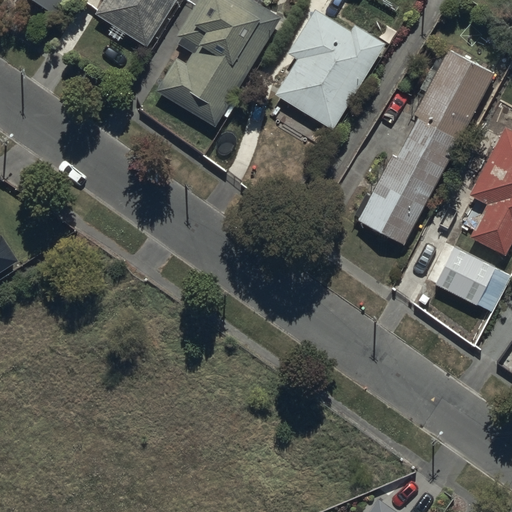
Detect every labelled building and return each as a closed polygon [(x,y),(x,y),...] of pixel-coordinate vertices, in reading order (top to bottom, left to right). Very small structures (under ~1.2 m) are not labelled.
[(68,0),(29,0),(56,19),(68,0)] [(178,0),(107,0),(98,17),(149,48),(178,0)] [(182,40),(178,46),(193,54),(187,65),(177,59),(161,88),(187,103),(184,109),(221,129),(282,17),(250,0),(200,0),(178,37),(182,40)] [(297,60),(275,97),(334,131),(387,46),(356,27),(352,34),(316,12),(289,55),(297,60)] [(357,220),(405,246),(496,77),(450,51),(414,117),(420,120),(398,160),(392,156),(357,220)] [(511,62),(493,99),(511,109),(511,62)] [(488,206),(471,240),(506,258),(511,245),(511,132),(505,129),(471,198),(488,206)] [(0,275),(19,264),(2,236),(0,237),(0,275)] [(286,494),(294,511),(331,492),(323,475),(286,494)]
